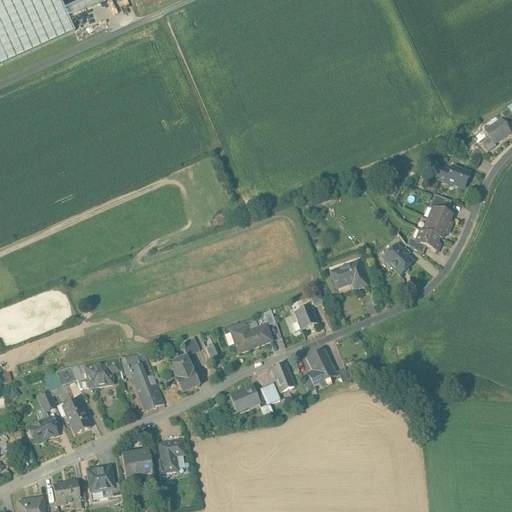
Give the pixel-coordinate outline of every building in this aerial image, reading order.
[(0,0),(0,64),(74,31),(60,0),(0,0)] [(511,122),(511,115),(508,109),(500,114),(508,125),(511,122)] [(496,116),(482,126),(480,128),(480,131),(481,134),(485,140),(481,142),(488,152),(496,147),(494,144),(510,133),(501,120),(499,121),(496,116)] [(437,152),(434,157),(446,163),(449,157),(437,152)] [(380,172),(383,180),(402,173),(399,165),(380,172)] [(469,174),(452,167),(450,172),(445,184),(450,186),(451,184),(463,189),(469,174)] [(450,172),(440,168),(435,179),(445,184),(450,172)] [(422,178),(420,185),(434,190),(437,184),(422,178)] [(451,202),(434,195),(432,202),(448,208),(451,202)] [(448,208),(432,202),(429,208),(432,210),(433,209),(446,214),(448,208)] [(446,214),(433,209),(432,210),(428,221),(449,229),(451,223),(449,222),(451,216),(446,214)] [(449,229),(428,221),(423,232),(439,239),(441,240),(444,235),(446,236),(449,229)] [(439,239),(423,232),(420,231),(416,242),(415,243),(425,247),(436,252),(439,245),(437,244),(439,239)] [(425,247),(415,243),(416,242),(409,239),(406,247),(422,256),(425,247)] [(396,247),(383,260),(399,276),(412,264),(396,247)] [(357,265),(330,274),(336,291),(352,285),(355,291),(365,287),(357,265)] [(318,295),(310,298),(314,309),(322,306),(318,295)] [(310,308),(294,314),(298,323),(292,326),(295,333),(301,331),(301,332),(317,325),(310,308)] [(270,312),(263,315),(267,327),(275,324),(270,312)] [(246,328),(232,334),(239,354),(271,342),(265,327),(255,331),(256,332),(249,335),(246,328)] [(193,340),(180,345),(186,359),(198,354),(193,340)] [(219,362),(213,348),(205,351),(211,365),(219,362)] [(166,351),(159,353),(161,360),(162,362),(169,360),(166,351)] [(324,351),(306,359),(312,372),(307,375),(308,375),(314,388),(314,387),(336,376),(324,351)] [(152,355),(145,358),(148,365),(161,360),(159,353),(152,355)] [(143,357),(118,361),(119,368),(121,367),(123,377),(128,375),(128,374),(130,373),(129,371),(139,367),(139,365),(146,363),(143,357)] [(185,360),(169,367),(175,382),(182,397),(199,389),(192,375),(192,376),(185,360)] [(285,365),(271,371),(280,393),(294,388),(285,365)] [(118,366),(85,371),(89,390),(89,391),(112,386),(110,375),(120,374),(118,366)] [(85,367),(70,370),(76,383),(80,391),(89,390),(85,371),(85,367)] [(149,390),(139,367),(129,371),(130,373),(128,374),(128,375),(129,376),(130,375),(146,414),(156,410),(149,390)] [(70,370),(55,375),(61,389),(76,383),(70,370)] [(343,371),(337,373),(342,383),(348,381),(343,371)] [(55,375),(42,379),(49,394),(61,389),(55,375)] [(314,388),(308,375),(302,378),(309,394),(316,391),(314,387),(314,388)] [(9,376),(2,379),(5,386),(12,383),(9,376)] [(273,385),(260,391),(261,394),(266,407),(267,407),(280,401),(273,385)] [(250,386),(229,396),(238,415),(259,406),(259,407),(260,407),(255,396),(250,386)] [(156,388),(149,390),(156,410),(164,407),(156,388)] [(261,394),(255,396),(260,407),(261,409),(266,407),(261,394)] [(49,395),(38,400),(45,415),(55,410),(49,395)] [(78,402),(62,409),(74,437),(90,430),(78,402)] [(49,421),(42,424),(39,423),(34,425),(33,428),(29,430),(28,432),(32,440),(34,441),(36,445),(39,446),(44,444),(45,441),(52,438),(54,439),(57,437),(49,421)] [(182,445),(160,448),(162,461),(164,475),(165,475),(177,473),(174,459),(184,457),(182,445)] [(147,455),(121,460),(126,488),(136,486),(135,482),(151,479),(152,483),(153,483),(147,455)] [(162,461),(156,462),(159,480),(165,479),(165,475),(164,475),(162,461)] [(110,469),(86,473),(90,495),(111,492),(114,491),(113,487),(110,469)] [(76,484),(53,488),(56,508),(71,506),(80,504),(77,488),(76,484)] [(120,486),(113,487),(114,491),(111,492),(112,499),(122,498),(120,486)] [(83,487),(77,488),(80,504),(86,503),(83,487)] [(44,511),(42,500),(18,504),(19,511),(44,511)]
